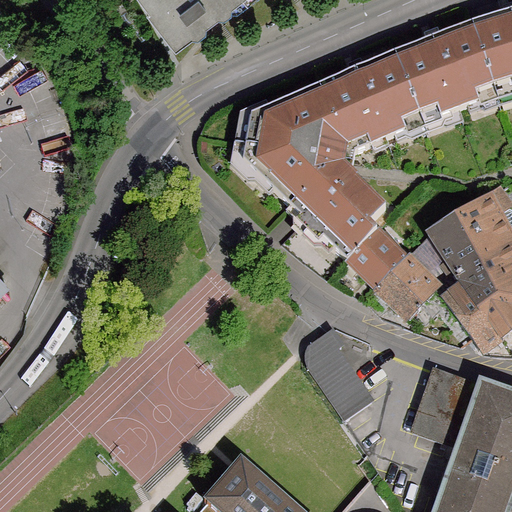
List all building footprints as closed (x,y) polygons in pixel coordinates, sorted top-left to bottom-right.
[(235,0),(145,0),(150,6),(148,8),(177,45),(193,32),(199,33),(207,27),(208,21),(220,12),(225,13),(232,8),(234,1),(235,0)] [(511,15),(490,22),(473,27),(497,100),(511,95),(511,15)] [(473,27),(396,57),(424,127),(459,114),(497,100),(473,27)] [(336,127),(330,163),(354,167),(356,156),(386,144),(424,127),(396,57),(348,77),(320,89),(336,127)] [(244,164),(292,210),(328,173),(330,163),(336,127),(320,89),(252,119),(247,149),(244,164)] [(354,167),(330,163),(328,173),(292,210),(305,223),(348,264),(377,234),(371,228),(387,212),(353,178),(353,172),(354,167)] [(475,210),(430,238),(464,287),(500,338),(511,329),(511,233),(510,234),(503,219),(496,209),(506,202),(501,194),(475,210)] [(407,262),(377,234),(348,264),(378,293),(407,262)] [(437,292),(407,262),(378,293),(408,322),(437,292)] [(0,293),(14,281),(0,266),(0,293)] [(500,338),(464,287),(444,302),(474,344),(481,353),(500,338)] [(342,349),(332,335),(309,351),(307,358),(309,368),(346,422),(372,404),(337,353),(342,349)] [(459,451),(481,390),(435,375),(414,436),(459,451)] [(511,397),(483,387),(481,390),(459,451),(438,511),(509,511),(511,506),(511,397)] [(297,511),(271,489),(242,464),(206,504),(209,506),(215,511),(297,511)]
